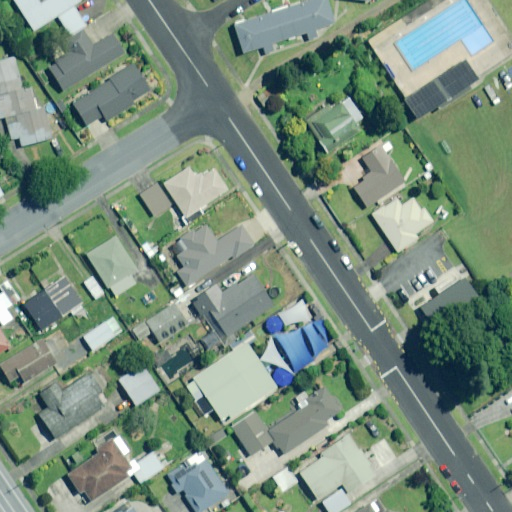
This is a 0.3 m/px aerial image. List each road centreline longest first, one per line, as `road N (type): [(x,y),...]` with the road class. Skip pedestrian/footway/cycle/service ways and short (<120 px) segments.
road 1 (residential): [(216,101),(492,511)]
road 2 (residential): [(0,237),(216,101)]
road 3 (residential): [(149,0),(216,101)]
